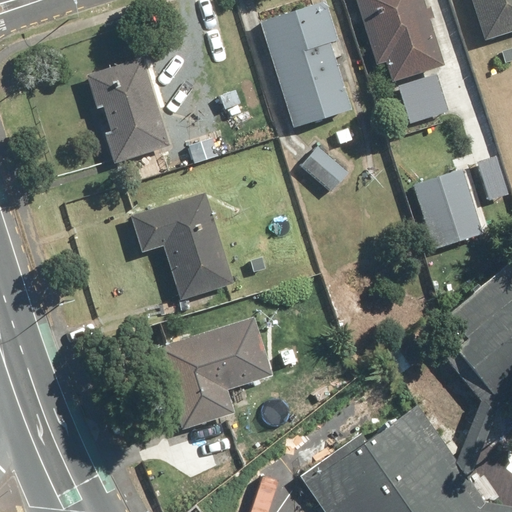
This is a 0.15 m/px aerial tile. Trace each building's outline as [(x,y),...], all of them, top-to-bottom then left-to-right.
[(406,126),(444,115),(431,74),(440,71),(418,0),(349,0),(369,66),(380,63),(388,88),(394,86),(406,126)] [(511,0),(466,0),(479,41),(511,31),(511,0)] [(317,4),(258,17),(285,116),(344,105),(317,4)] [(170,150),(136,58),(80,78),(93,112),(98,109),(107,134),(98,138),(111,172),(170,150)] [(344,178),(315,147),(294,167),(323,198),(344,178)] [(494,157),(474,164),(488,203),(508,196),(494,157)] [(479,235),(458,172),(411,187),(433,251),(479,235)] [(229,291),(199,193),(128,215),(140,253),(162,246),(180,306),(229,291)] [(511,295),(440,355),(487,413),(511,392),(511,295)] [(268,379),(250,321),(151,352),(176,432),(227,416),(221,394),(268,379)] [(511,511),(511,503),(469,496),(415,407),(308,480),(330,511),(511,511)]
